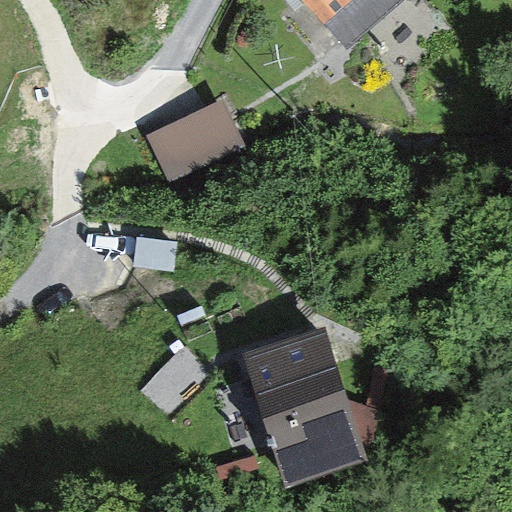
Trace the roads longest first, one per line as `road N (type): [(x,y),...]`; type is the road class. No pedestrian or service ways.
road 1 (track): [(227,0),(197,65),(170,97),(112,125),(80,99),(43,0)]
road 2 (track): [(112,125),(87,133),(72,248),(37,295),(0,323)]
